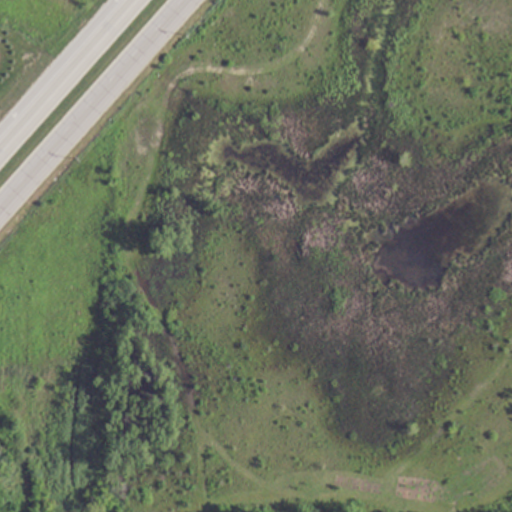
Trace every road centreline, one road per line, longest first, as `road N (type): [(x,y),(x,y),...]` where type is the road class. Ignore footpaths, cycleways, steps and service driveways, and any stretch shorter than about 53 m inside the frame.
road 1 (trunk): [(0,202),(178,0)]
road 2 (trunk): [(135,0),(0,150)]
